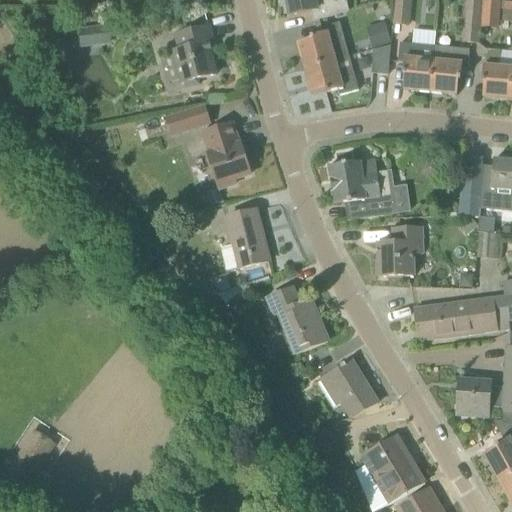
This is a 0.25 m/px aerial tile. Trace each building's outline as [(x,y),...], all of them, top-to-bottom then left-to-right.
[(286,0),(282,1),(286,15),(290,15),(290,17),(311,13),(313,23),(348,13),(345,2),(334,5),(332,0),(286,0)] [(410,25),(411,0),(395,0),(395,24),(410,25)] [(468,0),(464,42),(481,43),(482,27),(485,2),(468,0)] [(485,2),(482,27),(499,28),(501,3),(485,2)] [(371,47),(390,44),(387,23),(368,25),(371,47)] [(297,45),(304,70),(349,58),(344,38),(340,24),(321,29),(323,35),(310,38),(311,41),(297,45)] [(76,31),(78,44),(92,42),(93,48),(110,46),(107,26),(76,31)] [(183,90),(187,89),(200,86),(199,80),(216,76),(209,49),(214,48),(209,28),(171,38),(175,54),(174,54),(183,90)] [(414,44),(435,44),(435,31),(414,31),(414,44)] [(435,48),(399,45),(398,64),(404,64),(403,77),(406,77),(404,91),(430,94),(435,48)] [(389,75),(391,46),(374,50),(372,73),(389,75)] [(469,52),(435,48),(430,94),(457,97),(458,82),(461,82),(462,70),(468,71),(469,52)] [(509,102),(511,72),(511,53),(501,52),(485,51),(482,85),(485,85),(484,99),(509,102)] [(354,77),(349,58),(304,70),(311,96),(325,92),(326,94),(338,91),(340,97),(359,92),(354,77)] [(205,108),(167,120),(172,136),(210,124),(205,108)] [(221,190),(236,185),(234,180),(250,175),(241,145),(239,145),(232,125),(204,134),(211,154),(209,154),(221,190)] [(480,210),(511,213),(511,162),(494,161),(493,168),(484,167),(480,210)] [(348,222),(367,219),(393,215),(391,197),(387,172),(377,173),(375,162),(361,164),(361,163),(329,168),(334,206),(345,204),(348,222)] [(219,190),(207,194),(212,208),(224,203),(219,190)] [(225,219),(232,247),(220,249),(226,272),(237,270),(238,270),(269,263),(257,212),(225,219)] [(378,245),(379,279),(414,277),(413,255),(423,255),(422,228),(392,230),(393,245),(378,245)] [(476,257),(497,258),(498,234),(477,233),(476,257)] [(473,276),(460,275),(459,288),(472,289),(473,276)] [(299,303),(293,290),(266,301),(274,319),(279,317),(295,356),(328,344),(311,301),(305,304),(304,302),(299,303)] [(511,297),(494,300),(498,333),(509,331),(508,323),(511,322),(511,297)] [(494,300),(415,311),(419,343),(498,333),(494,300)] [(487,419),(487,413),(489,413),(489,410),(502,411),(502,414),(511,415),(511,349),(507,349),(504,390),(491,389),(491,384),(458,381),(456,410),(457,410),(457,417),(487,419)] [(342,370),(325,381),(351,420),(378,405),(352,364),(346,367),(345,366),(341,368),(342,370)] [(20,495),(52,446),(33,434),(2,483),(20,495)] [(511,438),(508,441),(507,440),(494,447),(495,450),(485,456),(500,482),(511,475),(511,438)] [(371,511),(377,511),(424,484),(416,470),(414,471),(395,439),(367,455),(386,487),(366,498),(371,511)] [(511,475),(500,482),(511,504),(511,475)] [(439,509),(429,491),(397,510),(398,511),(437,511),(437,510),(439,509)]
